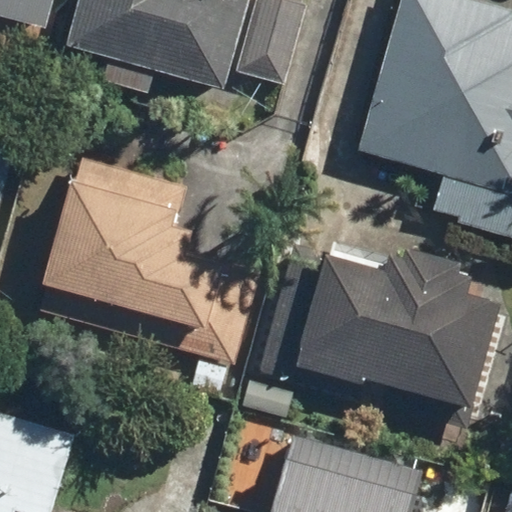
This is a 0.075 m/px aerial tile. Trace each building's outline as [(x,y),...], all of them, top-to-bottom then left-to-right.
[(0,0),(0,12),(53,27),(60,0),(0,0)] [(87,0),(75,43),(119,55),(112,81),(156,93),(163,68),(234,88),(239,69),(290,83),(313,2),(308,0),(87,0)] [(511,6),(489,0),(408,0),(366,150),(451,174),(441,209),(465,216),(463,223),(511,236),(511,6)] [(0,229),(33,112),(0,102),(0,229)] [(88,158),(44,307),(239,364),(266,270),(199,251),(205,229),(185,223),(195,189),(88,158)] [(269,370),(474,428),(511,300),(480,291),(485,273),(472,270),(474,260),(419,245),(416,254),(401,250),(399,256),(309,230),(269,370)] [(166,399),(160,435),(231,448),(238,413),(166,399)] [(0,410),(0,511),(58,511),(82,434),(0,410)] [(289,436),(268,511),(407,511),(418,471),(289,436)]
